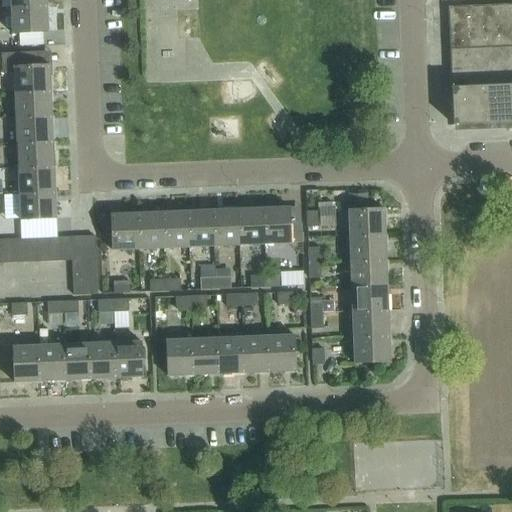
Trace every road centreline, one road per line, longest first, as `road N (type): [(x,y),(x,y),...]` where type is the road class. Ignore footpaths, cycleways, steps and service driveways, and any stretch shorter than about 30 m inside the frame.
road 1 (residential): [(0,421),(410,410),(430,387),(422,170)]
road 2 (residential): [(82,0),(88,152),(97,173),(133,184),(302,176)]
road 3 (residential): [(422,170),(416,0)]
road 4 (residential): [(302,176),(422,170)]
